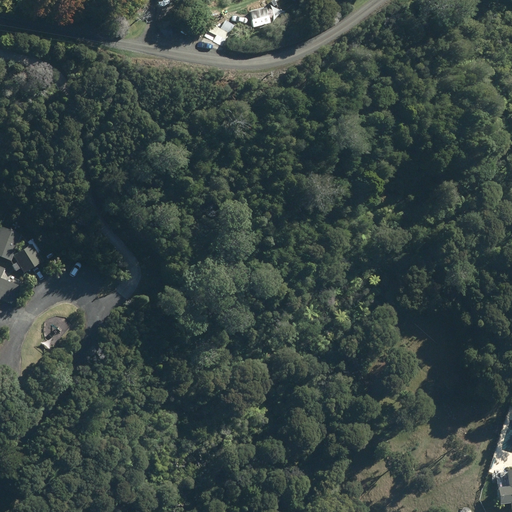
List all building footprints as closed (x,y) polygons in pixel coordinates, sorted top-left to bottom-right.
[(270,20),(251,21),(252,29),(270,28),(270,20)] [(229,33),(210,23),(205,32),(224,42),(229,33)] [(6,222),(0,236),(0,253),(26,267),(43,255),(33,245),(18,250),(25,230),(6,222)] [(105,263),(86,256),(80,273),(99,280),(105,263)] [(0,262),(0,296),(16,305),(25,289),(2,276),(8,267),(0,262)] [(0,320),(0,345),(12,336),(0,320)] [(511,466),(507,468),(509,484),(501,485),(504,504),(511,503),(511,506),(511,466)]
